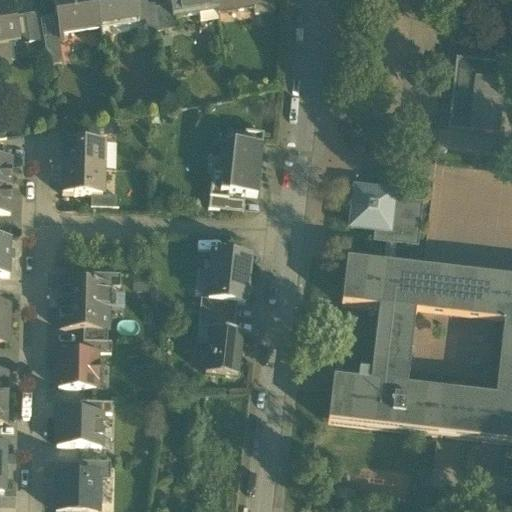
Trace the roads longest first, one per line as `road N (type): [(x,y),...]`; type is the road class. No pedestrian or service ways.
road 1 (residential): [(28,511),(36,228)]
road 2 (residential): [(292,235),(258,511)]
road 3 (residential): [(36,228),(292,235)]
road 4 (residential): [(304,0),(313,45),(292,235)]
